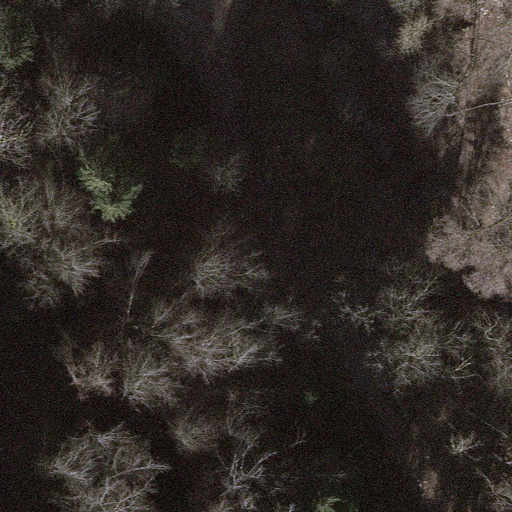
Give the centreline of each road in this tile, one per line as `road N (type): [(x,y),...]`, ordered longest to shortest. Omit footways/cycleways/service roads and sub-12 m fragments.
road 1 (track): [(443,511),(193,0)]
road 2 (track): [(511,222),(363,0)]
